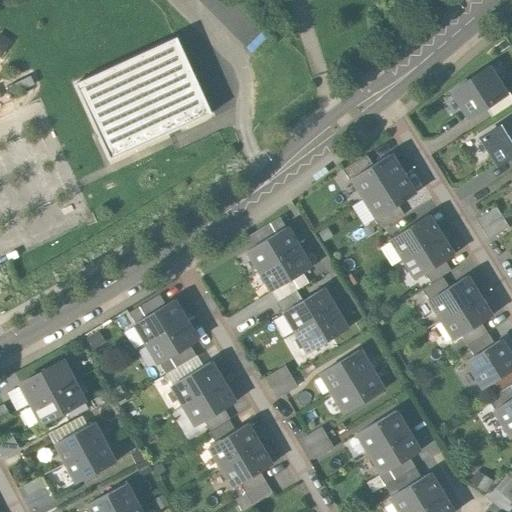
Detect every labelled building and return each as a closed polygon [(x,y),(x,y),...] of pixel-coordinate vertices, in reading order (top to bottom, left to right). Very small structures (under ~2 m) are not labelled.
[(176,38),(74,85),(109,160),(211,114),(176,38)] [(466,121),(508,95),(490,66),(448,91),(466,121)] [(498,166),(511,157),(511,116),(479,137),(498,166)] [(362,200),(404,173),(392,153),(349,181),(362,200)] [(375,220),(417,193),(404,173),(362,200),(375,220)] [(477,218),(490,238),(510,226),(497,205),(477,218)] [(402,260),(442,235),(429,215),(389,240),(402,260)] [(288,226),(246,251),(258,271),(300,246),(288,226)] [(414,280),(455,254),(442,235),(402,260),(414,280)] [(312,266),(300,246),(258,271),(270,292),(312,266)] [(440,320),(480,295),(468,276),(428,301),(440,320)] [(325,288),(283,312),(294,332),(336,307),(325,288)] [(453,340),(493,315),(480,295),(440,320),(453,340)] [(146,349),(187,325),(175,304),(134,328),(146,349)] [(348,328),(336,307),(294,332),(306,352),(348,328)] [(158,369),(199,345),(187,325),(146,349),(158,369)] [(482,390),(511,370),(511,354),(502,338),(464,363),(482,390)] [(362,347),(320,373),(332,392),(374,367),(362,347)] [(64,358),(18,381),(29,403),(75,380),(64,358)] [(184,407),(225,383),(213,362),(171,387),(184,407)] [(287,363),(265,375),(276,396),(298,385),(287,363)] [(386,388),(374,367),(332,392),(343,412),(386,388)] [(86,401),(75,380),(29,403),(39,424),(86,401)] [(196,428),(237,403),(225,383),(184,407),(196,428)] [(508,439),(511,436),(511,398),(492,412),(508,439)] [(368,459),(408,434),(396,414),(356,439),(368,459)] [(106,439),(96,420),(53,443),(63,462),(106,439)] [(221,468),(262,443),(250,423),(209,447),(221,468)] [(303,435),(312,457),(333,448),(324,426),(303,435)] [(381,478),(420,454),(408,434),(368,459),(381,478)] [(106,439),(63,462),(75,483),(117,460),(106,439)] [(233,488),(274,464),(262,443),(221,468),(233,488)] [(50,470),(57,488),(70,483),(64,466),(50,470)] [(404,511),(416,511),(447,496),(435,475),(396,497),(404,511)] [(93,511),(122,511),(141,503),(130,482),(89,503),(93,511)] [(455,511),(447,496),(416,511),(455,511)] [(145,511),(141,503),(122,511),(145,511)]
